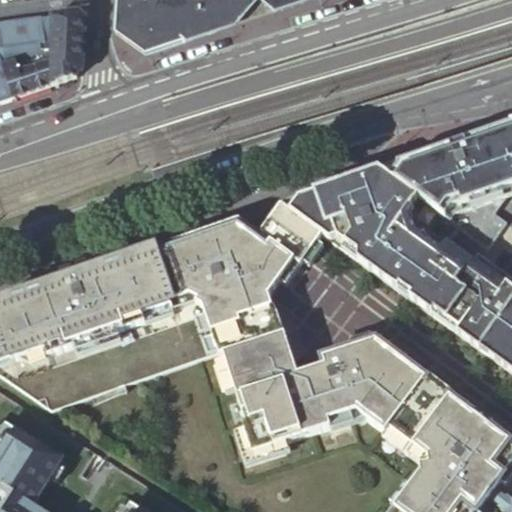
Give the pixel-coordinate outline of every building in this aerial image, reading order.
[(142,0),(143,8),(182,43),(271,13),(255,0),(142,0)] [(255,0),(271,13),(307,0),(255,0)] [(40,21),(0,26),(0,106),(76,80),(82,72),(84,44),(86,21),(79,16),(46,20),(46,25),(51,24),(51,55),(44,55),(45,65),(42,66),(38,55),(3,68),(0,61),(0,51),(43,46),(40,21)] [(511,138),(404,176),(397,188),(439,218),(511,192),(511,138)] [(397,188),(379,174),(372,177),(369,178),(361,181),(325,193),(279,209),(311,232),(322,240),(363,269),(420,310),(511,376),(511,280),(478,256),(472,264),(448,247),(458,232),(439,218),(397,188)] [(311,232),(279,209),(268,225),(258,239),(238,224),(196,238),(88,275),(60,285),(11,302),(0,306),(0,378),(51,414),(219,356),(219,360),(224,358),(282,340),(285,339),(273,300),(295,265),(301,270),(322,240),(311,232)] [(479,511),(488,500),(511,468),(511,447),(450,401),(453,397),(428,378),(425,382),(376,346),(324,363),(326,371),(307,377),(295,368),(285,339),(282,340),(224,358),(245,427),(242,428),(252,457),(330,432),(328,424),(356,415),(385,437),(389,432),(428,461),(429,468),(420,470),(421,477),(394,511),(479,511)] [(0,511),(180,511),(0,391),(0,511)] [(503,511),(488,500),(479,511),(503,511)]
